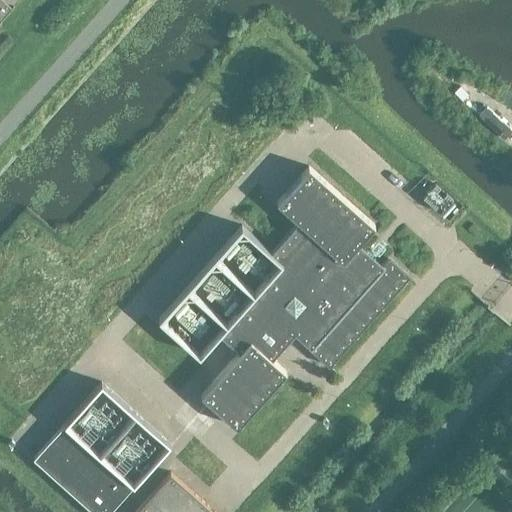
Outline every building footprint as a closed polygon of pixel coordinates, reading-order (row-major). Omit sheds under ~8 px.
[(0,0),(0,18),(16,0),(0,0)] [(440,107),(459,122),(466,113),(447,98),(440,107)] [(271,250),(241,224),(158,317),(199,354),(219,332),(239,351),(201,394),(237,425),(286,370),(272,358),(294,332),(309,346),(329,365),(407,276),(386,258),(371,275),(347,255),(374,224),(308,165),(276,201),(298,220),(271,250)] [(376,254),(386,242),(379,236),(369,248),(376,254)] [(65,422),(34,457),(96,511),(107,511),(133,482),(65,422)] [(215,511),(170,471),(134,511),(215,511)]
